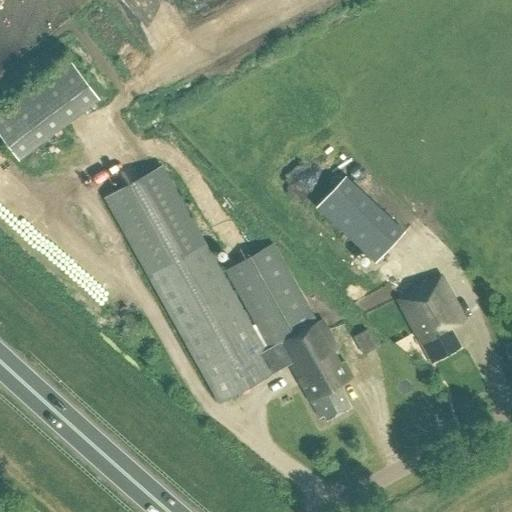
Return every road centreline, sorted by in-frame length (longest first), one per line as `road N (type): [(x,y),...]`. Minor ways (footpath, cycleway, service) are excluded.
road 1 (trunk): [(170,511),(0,362)]
road 2 (unclassified): [(321,511),(511,407)]
